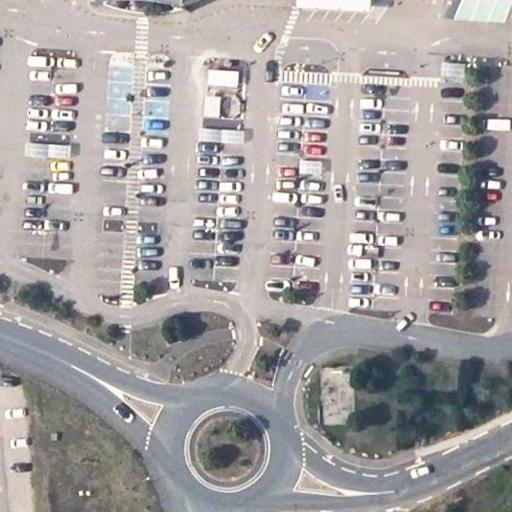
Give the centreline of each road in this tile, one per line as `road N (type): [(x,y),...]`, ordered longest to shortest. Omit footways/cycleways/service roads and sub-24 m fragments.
road 1 (unclassified): [(53,357),(165,457)]
road 2 (unclassified): [(192,401),(53,357)]
road 3 (unclassified): [(263,499),(353,504),(395,492)]
road 4 (unclassified): [(395,492),(511,439)]
road 5 (unclassified): [(286,444),(279,421),(254,398),(221,391),(192,401)]
road 6 (unclassified): [(395,492),(339,476),(286,444)]
